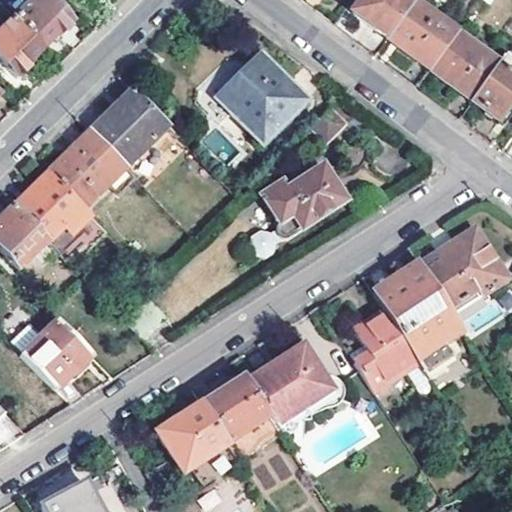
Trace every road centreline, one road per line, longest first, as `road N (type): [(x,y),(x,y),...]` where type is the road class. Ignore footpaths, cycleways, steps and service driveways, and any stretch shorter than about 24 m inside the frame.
road 1 (residential): [(0,478),(482,167)]
road 2 (residential): [(482,167),(258,0)]
road 3 (residential): [(161,0),(0,158)]
